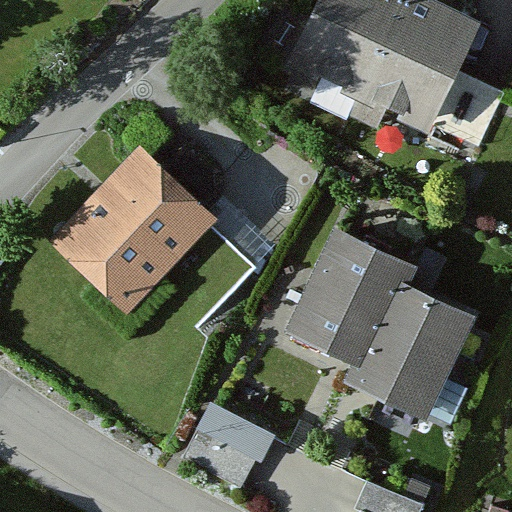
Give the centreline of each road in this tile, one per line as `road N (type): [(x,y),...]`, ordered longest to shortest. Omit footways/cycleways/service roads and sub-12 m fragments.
road 1 (residential): [(0,207),(201,0)]
road 2 (residential): [(0,404),(190,511)]
